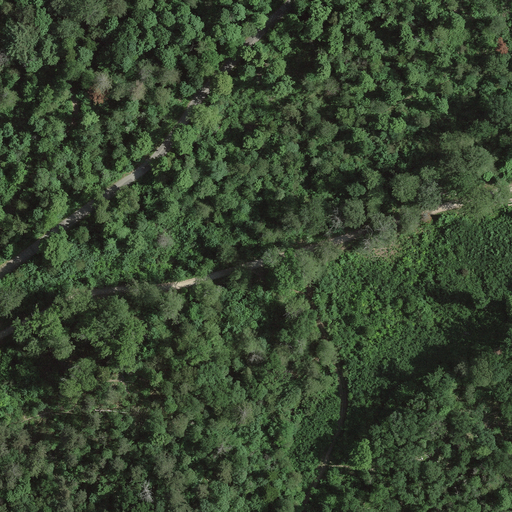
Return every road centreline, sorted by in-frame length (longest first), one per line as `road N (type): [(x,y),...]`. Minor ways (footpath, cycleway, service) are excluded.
road 1 (track): [(0,337),(100,292),(197,282),(511,191)]
road 2 (unclassified): [(0,285),(165,157),(206,81),(301,0)]
